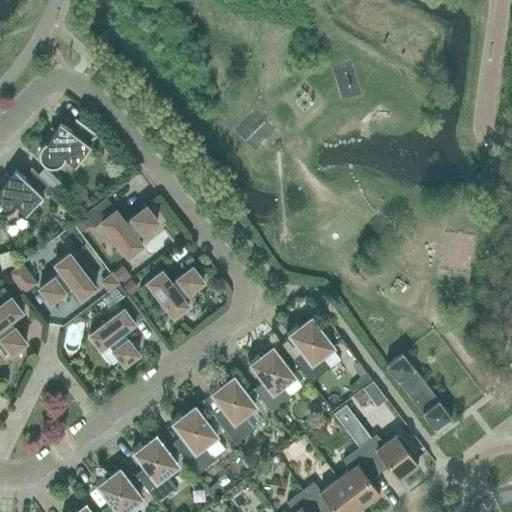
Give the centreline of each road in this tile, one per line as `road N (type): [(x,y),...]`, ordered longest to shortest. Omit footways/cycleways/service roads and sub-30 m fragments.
road 1 (residential): [(99,419),(242,309),(242,287),(85,87),(49,82),(0,130)]
road 2 (residential): [(0,451),(48,355),(99,419)]
